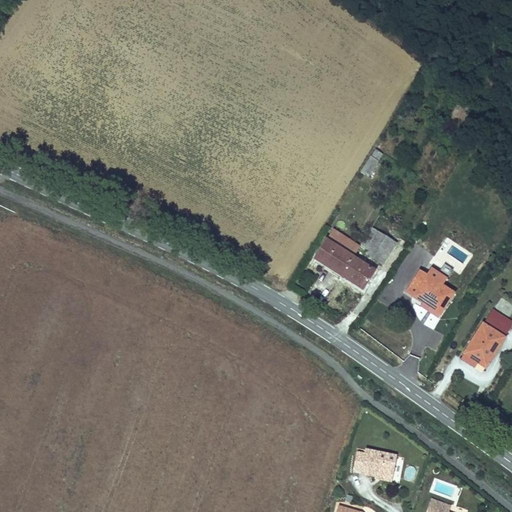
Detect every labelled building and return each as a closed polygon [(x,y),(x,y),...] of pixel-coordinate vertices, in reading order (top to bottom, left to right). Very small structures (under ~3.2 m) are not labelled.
[(451,120),(463,129),(472,114),(460,106),(451,120)] [(375,151),(371,157),(380,161),(383,155),(375,151)] [(365,174),(372,178),(381,164),(374,159),(365,174)] [(367,260),(381,269),(393,249),(378,241),(367,260)] [(344,280),(355,261),(330,244),(317,262),(344,280)] [(344,280),(365,294),(377,276),(355,261),(344,280)] [(442,317),(454,300),(442,292),(446,286),(431,276),(427,282),(419,277),(406,297),(424,309),(427,306),(442,317)] [(507,341),(505,339),(511,329),(492,317),(465,363),(481,373),(485,367),(490,371),(507,341)] [(378,337),(388,341),(391,335),(381,330),(378,337)] [(414,378),(421,359),(407,354),(400,372),(414,378)] [(373,472),(390,475),(394,454),(363,447),(361,455),(358,469),(357,471),(373,475),(373,472)] [(354,453),(350,467),(358,469),(361,455),(354,453)] [(424,497),(422,504),(433,508),(431,511),(449,511),(444,510),(446,506),(424,497)]
